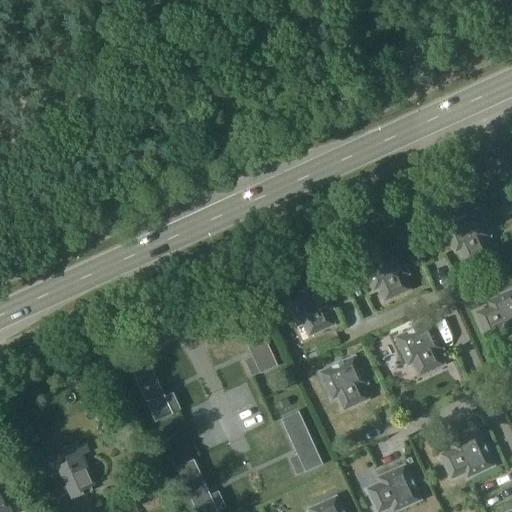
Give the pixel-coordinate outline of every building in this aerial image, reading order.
[(475,244),(491,237),(478,210),(444,225),(456,252),(472,245),(472,246),(476,245),(475,244)] [(360,264),(373,291),(388,284),(389,285),(392,283),(392,282),(407,275),(395,248),(360,264)] [(316,317),(331,310),(319,283),(285,298),(297,325),(312,318),(313,319),(316,318),(316,317)] [(497,321),(504,336),(511,332),(511,290),(488,301),(495,317),(494,318),(495,321),(497,321)] [(279,363),(254,310),(238,318),(262,371),(279,363)] [(395,338),(407,365),(422,358),(423,359),(426,358),(426,356),(441,349),(429,322),(395,338)] [(319,373),(331,400),(347,393),(347,394),(351,392),(350,391),(366,384),(353,357),(319,373)] [(173,412),(149,359),(132,366),(157,419),(173,412)] [(298,413),(279,421),(303,476),(323,467),(298,413)] [(479,432),(452,444),(459,459),(458,460),(459,463),(461,463),(468,478),(495,466),(479,432)] [(76,442),(59,450),(65,463),(56,467),(70,500),(81,495),(80,492),(95,485),(82,455),(89,452),(85,443),(78,446),(76,442)] [(217,511),(193,463),(176,471),(195,511),(217,511)] [(378,482),(363,489),(373,511),(384,511),(390,509),(391,511),(394,511),(419,501),(403,466),(376,478),(378,482)] [(0,511),(10,511),(7,504),(4,506),(0,496),(0,511)] [(341,511),(335,498),(308,510),(308,511),(341,511)]
